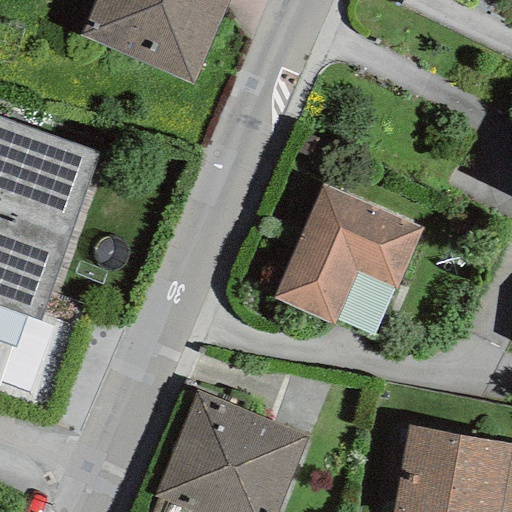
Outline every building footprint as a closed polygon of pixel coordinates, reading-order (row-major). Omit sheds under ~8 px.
[(224,0),(90,0),(78,30),(192,77),(224,0)] [(97,149),(0,114),(0,305),(37,318),(97,149)] [(420,224),(320,181),(271,293),(333,320),(335,315),(373,332),(420,224)] [(273,511),(305,433),(194,390),(153,495),(197,511),(273,511)] [(511,511),(511,440),(409,422),(392,511),(511,511)]
